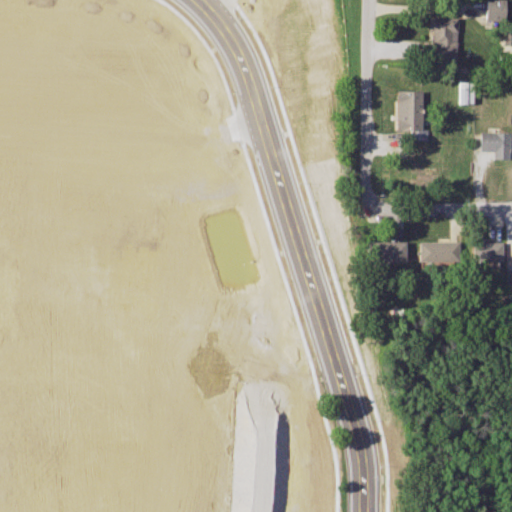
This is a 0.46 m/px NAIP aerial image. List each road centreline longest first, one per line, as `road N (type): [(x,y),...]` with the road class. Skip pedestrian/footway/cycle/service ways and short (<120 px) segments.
road 1 (residential): [(366,511),(367,475),(352,420),(236,43),(203,0)]
road 2 (residential): [(374,203),(363,173),(366,0)]
road 3 (residential): [(511,208),(397,212),(374,203)]
